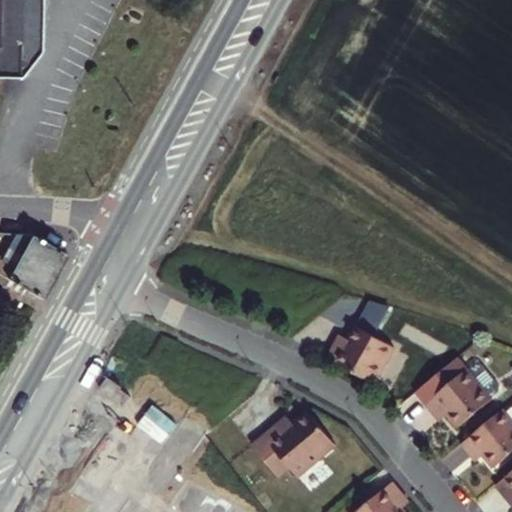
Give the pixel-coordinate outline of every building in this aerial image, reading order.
[(0,0),(0,70),(18,70),(17,0),(0,0)] [(37,45),(36,0),(17,0),(18,70),(37,45)] [(32,228),(17,228),(1,254),(0,253),(0,269),(41,291),(66,246),(32,228)] [(382,337),(344,315),(337,329),(333,326),(328,335),(324,333),(316,347),(362,373),(382,337)] [(329,324),(324,333),(328,335),(333,326),(329,324)] [(455,359),(415,393),(427,408),(431,405),(435,410),(438,407),(449,420),(482,391),(455,359)] [(260,438),(294,478),(333,446),(305,412),(290,424),(279,434),(274,426),(260,438)] [(284,418),(274,426),(279,434),(290,424),(284,418)] [(491,467),(502,480),(511,471),(511,423),(511,422),(470,455),(480,468),(484,465),(488,470),(491,467)] [(400,495),(390,483),(355,511),(402,511),(399,509),(403,506),(397,498),(400,495)] [(161,511),(156,484),(108,493),(111,511),(161,511)] [(397,498),(403,506),(407,503),(400,495),(397,498)]
